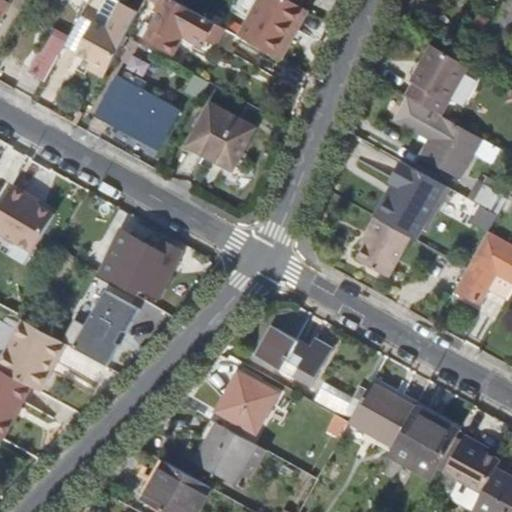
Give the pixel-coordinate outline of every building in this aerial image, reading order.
[(0,0),(0,21),(10,4),(2,0),(0,0)] [(128,34),(146,0),(123,0),(115,17),(123,21),(120,25),(101,15),(83,46),(113,62),(125,39),(128,34)] [(293,25),(304,6),(303,5),(294,0),(256,0),(239,34),(273,53),(290,24),(293,25)] [(511,0),(506,0),(496,19),(489,32),(507,42),(511,33),(511,0)] [(214,43),(223,26),(195,10),(193,14),(178,5),(172,15),(160,9),(151,26),(163,33),(157,44),(173,53),(182,35),(201,44),(204,37),(214,43)] [(32,70),(47,79),(62,52),(46,43),(32,70)] [(470,65),(434,44),(414,80),(416,82),(409,95),(411,96),(443,114),(471,65),(470,65)] [(100,113),(162,148),(181,112),(145,91),(149,82),(129,72),(124,80),(119,78),(100,113)] [(462,178),(485,137),(443,114),(411,96),(398,117),(434,139),(423,156),(462,178)] [(214,100),(192,142),(232,163),(255,123),(214,100)] [(449,184),(403,160),(392,179),(403,185),(396,197),(392,194),(382,212),(421,234),(449,184)] [(486,174),(482,181),(494,187),(499,180),(486,174)] [(482,181),(473,198),(500,213),(510,196),(508,195),(511,187),(499,180),(494,187),(482,181)] [(31,195),(16,186),(0,213),(0,232),(35,253),(57,215),(29,198),(31,195)] [(482,303),(491,288),(511,299),(511,298),(511,223),(499,216),(490,232),(489,234),(484,242),(488,245),(463,292),(482,303)] [(395,277),(416,237),(379,217),(371,231),(378,235),(372,248),(365,261),(395,277)] [(365,243),(372,248),(378,235),(371,231),(365,243)] [(142,287),(161,251),(125,232),(112,258),(108,256),(99,273),(139,293),(142,287)] [(184,251),(165,242),(161,251),(142,287),(161,297),(184,251)] [(90,338),(84,350),(110,364),(140,310),(102,289),(98,297),(107,301),(102,314),(97,312),(85,335),(90,338)] [(0,366),(33,384),(43,389),(53,370),(51,369),(55,360),(58,361),(68,342),(24,318),(0,363),(0,366)] [(277,323),(260,353),(314,383),(334,346),(315,336),(311,341),(277,323)] [(0,433),(5,436),(33,384),(0,366),(0,433)] [(242,371),(220,409),(257,428),(278,391),(242,371)] [(350,421),(395,446),(418,405),(374,380),(351,420),(350,421)] [(319,399),(347,412),(356,394),(327,381),(319,399)] [(391,453),(435,478),(440,469),(459,435),(461,431),(418,405),(395,446),(391,453)] [(332,432),(342,438),(350,421),(351,420),(342,414),(332,432)] [(252,477),(268,449),(218,422),(196,463),(236,485),(243,473),(252,477)] [(469,434),(466,439),(490,453),(493,448),(469,434)] [(440,469),(448,473),(466,439),(459,435),(440,469)] [(473,511),(475,508),(498,468),(502,460),(490,453),(466,439),(448,473),(461,481),(453,495),(455,500),(473,511)] [(169,511),(197,511),(214,485),(167,459),(146,499),(169,511)] [(511,511),(511,475),(498,468),(475,508),(481,511),(511,511)] [(321,484),(314,496),(326,502),(329,498),(333,491),(321,484)] [(344,511),(347,508),(329,498),(326,502),(314,496),(308,508),(314,511),(344,511)]
